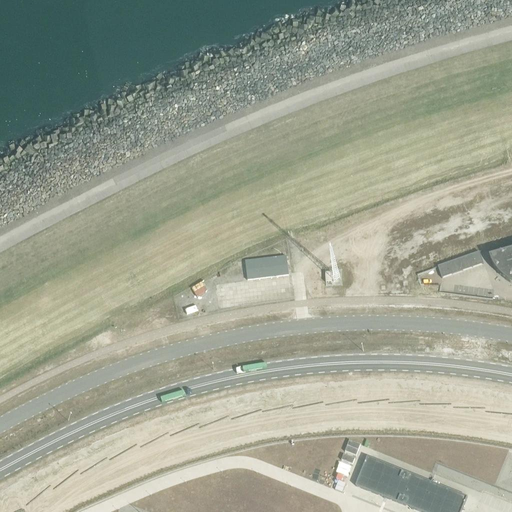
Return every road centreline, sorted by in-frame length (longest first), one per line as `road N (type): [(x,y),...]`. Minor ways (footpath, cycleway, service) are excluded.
road 1 (secondary): [(511,377),(400,364),(271,372),(139,405),(0,472)]
road 2 (unclassified): [(511,338),(376,324),(243,336),(108,375),(0,426)]
